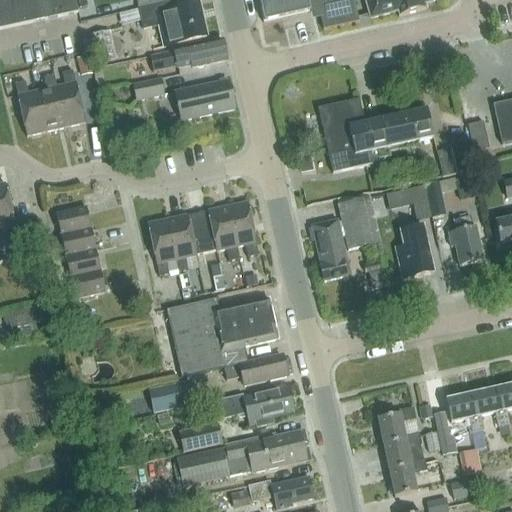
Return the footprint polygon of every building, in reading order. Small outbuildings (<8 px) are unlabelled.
[(0,0),(0,30),(78,12),(75,0),(0,0)] [(155,5),(176,0),(175,0),(136,0),(138,10),(148,8),(155,5)] [(163,48),(206,38),(200,6),(179,11),(176,0),(155,5),(148,8),(138,10),(143,32),(159,29),(163,48)] [(310,12),(319,10),(316,0),(259,0),(264,22),(310,12)] [(316,0),(319,10),(324,31),(360,23),(354,0),(316,0)] [(366,0),(371,19),(399,11),(400,16),(426,8),(424,3),(436,0),(366,0)] [(110,32),(84,39),(87,53),(98,51),(101,64),(117,60),(110,32)] [(223,43),(149,58),(152,73),(177,68),(177,71),(192,68),(192,70),(228,63),(223,43)] [(57,88),(66,129),(84,125),(72,72),(63,74),(65,86),(57,88)] [(46,90),(37,92),(47,134),(66,129),(57,88),(54,76),(44,78),(43,78),(46,90)] [(161,81),(132,87),(136,104),(165,98),(161,81)] [(47,134),(37,92),(28,94),(25,82),(13,85),(26,139),(47,134)] [(182,122),(235,111),(229,84),(176,95),(182,122)] [(319,110),(332,175),(374,166),(373,163),(390,159),(389,155),(418,149),(417,143),(433,139),(427,112),(365,125),(360,101),(319,110)] [(511,102),(493,107),(502,146),(511,143),(511,102)] [(474,153),(489,150),(483,123),(468,127),(474,153)] [(456,176),(456,175),(467,173),(465,161),(471,160),(468,147),(451,151),(437,154),(441,172),(442,179),(456,176)] [(507,202),(511,200),(511,220),(494,224),(499,245),(511,242),(511,182),(504,184),(507,202)] [(446,217),(439,184),(424,188),(431,220),(446,217)] [(0,186),(0,230),(3,230),(6,241),(17,239),(5,186),(0,186)] [(425,197),(411,200),(417,223),(430,220),(425,197)] [(337,205),(347,253),(381,246),(370,198),(337,205)] [(228,208),(237,250),(245,248),(247,259),(259,257),(247,204),(228,208)] [(240,260),(237,250),(228,208),(207,212),(217,254),(226,252),(228,263),(240,260)] [(60,237),(91,230),(86,209),(55,215),(60,237)] [(217,254),(207,212),(187,217),(196,258),(217,254)] [(196,258),(187,217),(166,222),(175,263),(178,274),(190,272),(188,260),(196,258)] [(459,268),(482,264),(475,229),(473,230),(470,219),(453,222),(456,234),(448,235),(451,250),(455,249),(459,268)] [(175,263),(166,222),(149,225),(160,277),(170,275),(168,264),(175,263)] [(349,277),(346,264),(337,223),(311,229),(323,283),(349,277)] [(403,248),(395,250),(402,281),(433,275),(423,228),(400,233),(403,248)] [(65,259),(96,252),(91,230),(60,237),(65,259)] [(32,236),(35,248),(45,246),(42,233),(32,236)] [(50,241),(53,252),(62,250),(59,238),(50,241)] [(96,252),(65,259),(70,281),(101,274),(96,252)] [(101,274),(70,281),(75,301),(106,295),(101,274)] [(225,291),(222,277),(214,278),(216,292),(225,291)] [(244,364),(243,362),(241,349),(278,342),(270,301),(219,313),(216,301),(168,312),(182,378),(244,364)] [(37,320),(35,308),(9,313),(11,325),(37,320)] [(227,382),(244,379),(246,388),(287,379),(282,357),(224,370),(227,382)] [(0,414),(23,412),(20,383),(0,384),(0,414)] [(191,383),(149,392),(154,415),(196,406),(191,383)] [(274,425),(272,418),(294,413),(289,389),(286,390),(286,388),(253,396),(253,398),(244,400),(243,397),(220,402),(219,403),(223,421),(224,420),(246,415),(249,428),(256,426),(257,429),(274,425)] [(511,388),(498,391),(502,413),(506,412),(511,410),(511,388)] [(509,425),(506,412),(502,413),(498,391),(471,397),(476,419),(480,418),(494,415),(500,440),(511,437),(508,426),(509,425)] [(476,419),(471,397),(445,402),(450,424),(469,420),(472,434),(483,431),(480,418),(476,419)] [(419,409),(421,421),(432,419),(430,407),(419,409)] [(444,408),(432,411),(442,458),(457,455),(453,438),(450,439),(444,408)] [(405,438),(418,435),(415,420),(413,409),(400,412),(400,415),(378,420),(383,446),(405,442),(405,438)] [(218,426),(180,434),(184,454),(222,445),(218,426)] [(227,451),(178,461),(183,488),(230,478),(252,474),(252,475),(306,463),(299,434),(288,436),(288,435),(276,438),(276,436),(226,447),(227,451)] [(383,446),(389,473),(411,468),(410,464),(424,461),(421,446),(419,435),(418,435),(405,438),(405,442),(383,446)] [(425,437),(429,455),(440,453),(436,435),(425,437)] [(476,452),(459,456),(464,478),(481,475),(476,452)] [(394,498),(417,493),(414,480),(428,477),(424,461),(410,464),(411,468),(389,473),(394,498)] [(293,505),(313,500),(308,480),(271,489),(269,482),(249,487),(253,504),(274,499),(276,511),(292,508),(293,505)] [(479,480),(450,487),(454,502),(482,495),(479,480)] [(251,508),(247,492),(230,496),(234,511),(251,508)] [(448,511),(445,499),(426,503),(427,511),(448,511)]
